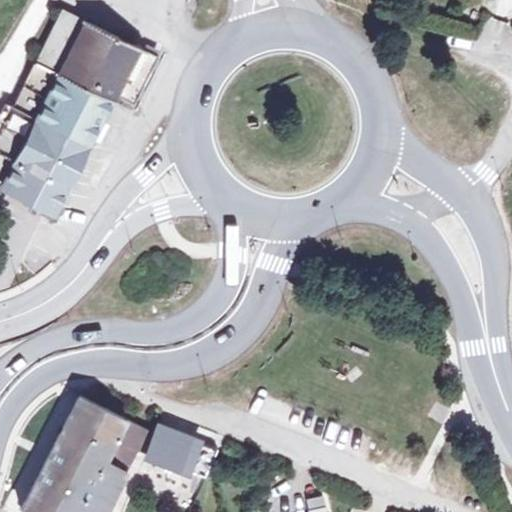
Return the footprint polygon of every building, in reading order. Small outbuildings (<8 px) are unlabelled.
[(43,78),(111,115),(118,109),(132,118),(158,74),(68,24),(37,74),(43,78)] [(43,122),(92,151),(111,115),(43,78),(23,111),(43,122)] [(28,146),(78,175),(92,151),(43,122),(28,146)] [(0,195),(50,225),(78,175),(28,146),(16,165),(0,156),(0,195)] [(152,435),(81,397),(32,484),(75,504),(92,511),(105,511),(137,451),(146,455),(204,478),(216,448),(156,425),(152,435)] [(391,466),(415,474),(422,453),(398,445),(391,466)] [(92,511),(75,504),(32,484),(13,511),(16,511),(92,511)]
